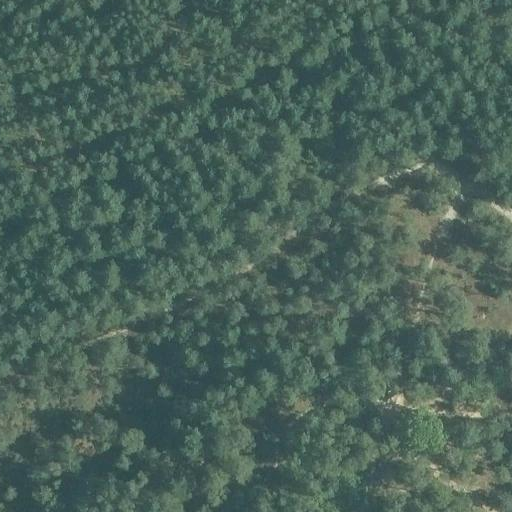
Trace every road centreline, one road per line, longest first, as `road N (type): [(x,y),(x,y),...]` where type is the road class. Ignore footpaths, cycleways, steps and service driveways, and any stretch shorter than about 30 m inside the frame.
road 1 (track): [(0,376),(145,322),(264,261),(356,193),(432,162)]
road 2 (track): [(183,0),(511,211)]
